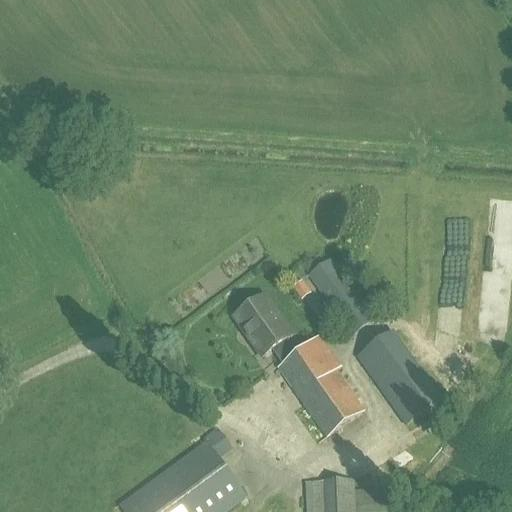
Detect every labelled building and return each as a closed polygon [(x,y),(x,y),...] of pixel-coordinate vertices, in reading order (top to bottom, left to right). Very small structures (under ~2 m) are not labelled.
[(402,174),(372,175),(374,197),(403,196),(402,174)] [(511,210),(494,211),(494,258),(511,258),(511,210)] [(384,246),(400,244),(398,223),(382,225),(384,246)] [(352,340),(376,323),(332,261),(308,277),(352,340)] [(302,301),(312,294),(303,281),(293,289),(302,301)] [(230,296),(236,310),(258,301),(252,287),(230,296)] [(263,359),(275,350),(286,364),(279,369),(327,439),(364,413),(336,374),(341,370),(320,339),(299,354),(288,341),(293,338),(265,298),(234,319),(263,359)] [(394,333),(359,358),(409,426),(444,401),(394,333)] [(227,511),(246,498),(220,461),(232,452),(217,432),(204,442),(206,445),(120,508),(123,511),(227,511)] [(387,511),(387,493),(355,494),(355,482),(307,484),(307,511),(387,511)]
